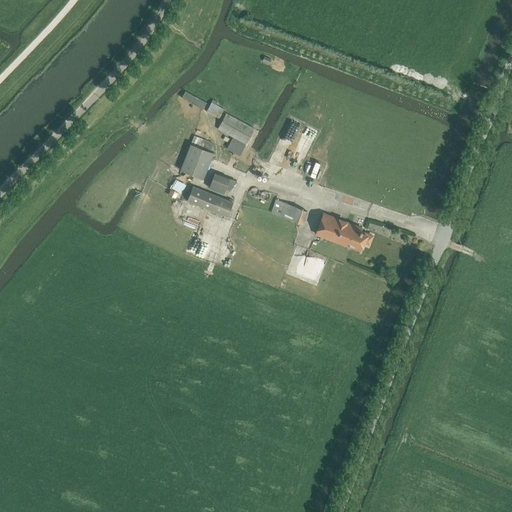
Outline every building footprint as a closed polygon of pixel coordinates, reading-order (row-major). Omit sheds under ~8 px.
[(203,109),(207,102),(185,91),(182,98),(203,109)] [(217,102),(213,99),(207,111),(219,117),(223,109),(216,105),(217,102)] [(233,137),(246,143),(246,144),(254,128),(226,113),(218,129),(233,137)] [(291,142),(302,119),(292,114),(282,137),(291,142)] [(304,156),(318,125),(310,122),(296,153),(304,156)] [(239,156),(246,143),(233,137),(227,148),(239,156)] [(191,144),(190,144),(179,170),(203,179),(213,153),(209,152),(191,144)] [(320,171),(324,156),(319,154),(314,169),(320,171)] [(219,166),(214,182),(234,189),(239,172),(219,166)] [(187,200),(228,217),(234,202),(193,186),(187,200)] [(171,189),(168,195),(176,198),(178,193),(171,189)] [(302,224),(307,211),(276,199),(271,212),(302,224)] [(369,243),(372,235),(362,232),(363,230),(362,230),(363,228),(324,213),(316,233),(361,250),(365,241),(369,243)] [(201,248),(204,239),(196,236),(193,246),(201,248)]
